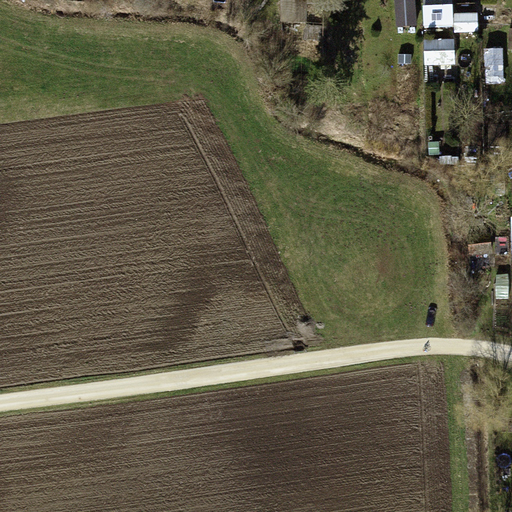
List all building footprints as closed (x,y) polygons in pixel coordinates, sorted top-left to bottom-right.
[(399,0),(399,29),(421,29),(421,0),(399,0)] [(426,31),(482,32),(483,12),(427,12),(426,31)] [(427,42),(429,69),(461,67),(460,40),(427,42)] [(488,51),(490,86),(509,85),(506,50),(488,51)] [(511,277),(502,276),(501,298),(511,299),(511,277)]
